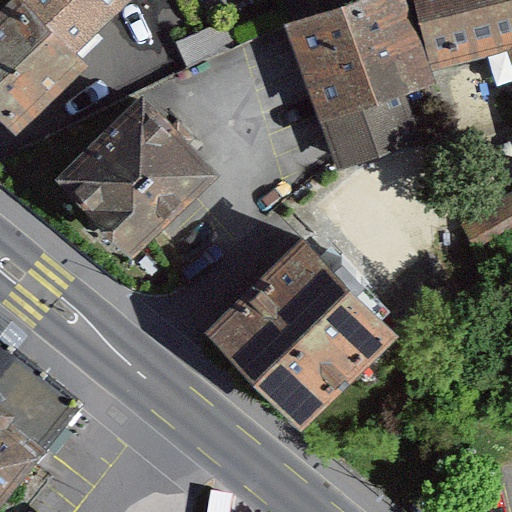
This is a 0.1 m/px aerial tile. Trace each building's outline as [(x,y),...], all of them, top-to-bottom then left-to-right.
[(0,0),(0,105),(14,119),(129,0),(0,0)] [(433,74),(406,0),(366,0),(287,28),(339,172),(421,143),(405,99),(438,87),(433,74)] [(511,0),(413,0),(433,74),(509,54),(511,48),(511,0)] [(142,76),(55,162),(137,243),(223,156),(142,76)] [(303,243),(206,336),(303,436),(400,343),(303,243)] [(0,501),(77,407),(0,344),(0,501)]
